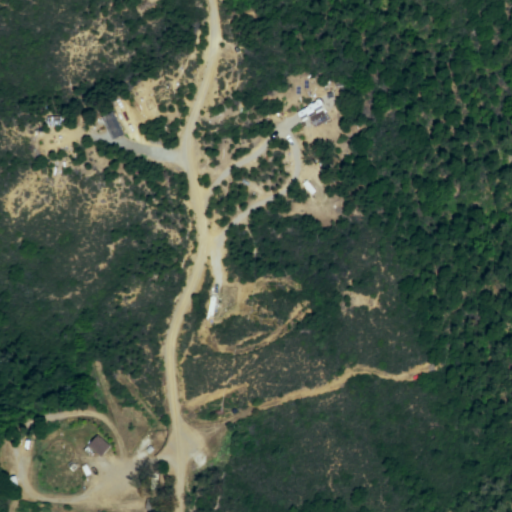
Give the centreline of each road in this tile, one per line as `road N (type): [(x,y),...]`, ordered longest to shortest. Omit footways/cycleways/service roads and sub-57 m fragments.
road 1 (track): [(175,437),(330,386),(359,366),(403,377),(435,363)]
road 2 (track): [(210,311),(202,333),(216,348),(243,349),(271,336),(301,306)]
